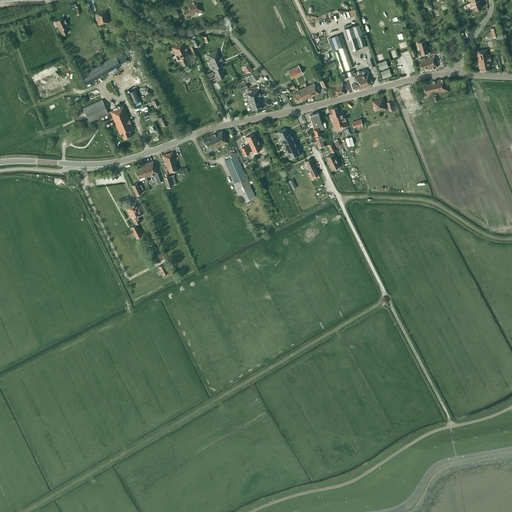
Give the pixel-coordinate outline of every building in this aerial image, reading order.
[(195,12),(196,13),(202,10),(198,0),(195,0),(187,4),(188,8),(183,10),(185,16),(191,13),(191,15),(193,14),(193,13),(195,12)] [(471,7),(473,6),(474,6),(475,10),(482,7),(478,0),(470,0),(471,2),(469,3),(471,7)] [(98,24),(109,22),(108,14),(106,14),(105,10),(94,12),(96,21),(97,21),(98,24)] [(60,30),(62,35),(68,32),(65,27),(68,26),(63,17),(55,21),(58,28),(56,29),(57,31),(60,30)] [(365,46),(358,23),(352,25),(351,23),(344,26),(344,28),(351,50),(359,47),(359,48),(365,46)] [(197,38),(191,40),(194,46),(200,44),(197,38)] [(418,42),(422,54),(429,52),(425,40),(418,42)] [(182,48),(186,46),(183,41),(171,46),(175,54),(183,50),(182,48)] [(183,50),(175,54),(178,60),(179,59),(182,65),(188,62),(185,57),(190,55),(186,46),(182,48),(183,50)] [(342,58),(339,48),(333,50),(336,59),(340,71),(351,68),(347,56),(342,58)] [(422,70),(428,68),(428,69),(438,66),(435,56),(434,56),(434,54),(440,52),(439,48),(430,51),(431,56),(430,56),(425,58),(425,57),(419,59),(420,61),(419,61),(422,70)] [(224,65),(217,49),(209,53),(209,52),(207,52),(208,53),(206,54),(207,57),(205,58),(207,60),(208,59),(211,66),(209,66),(210,69),(212,68),(213,71),(215,70),(218,79),(224,76),(221,70),(223,69),(222,67),(224,65)] [(479,59),(490,57),(490,54),(488,55),(486,49),(476,51),(477,55),(478,55),(479,59)] [(86,85),(120,63),(114,55),(109,58),(80,76),(86,85)] [(479,59),(477,59),(480,71),(493,68),(490,57),(479,59)] [(386,59),(377,62),(379,70),(389,67),(386,59)] [(248,63),(243,67),(246,73),(252,69),(248,63)] [(302,73),(298,65),(287,70),(289,73),(291,78),(294,77),(295,76),(302,73)] [(380,71),(382,78),(392,75),(389,67),(380,71)] [(339,72),(341,78),(353,74),(351,70),(341,73),(341,71),(339,72)] [(254,71),(249,75),(253,81),(258,78),(254,71)] [(355,77),(356,82),(351,84),(353,89),(358,88),(359,89),(372,84),(371,82),(372,82),(371,78),(370,79),(368,73),(355,77)] [(328,85),(325,78),(319,80),(323,87),(328,85)] [(433,81),(436,93),(447,91),(447,89),(448,89),(447,88),(445,78),(433,81)] [(335,95),(344,92),(341,81),(338,82),(338,83),(332,85),(335,95)] [(431,94),(436,93),(433,81),(430,81),(431,83),(423,85),(425,94),(431,93),(431,94)] [(292,94),(296,102),(301,100),(302,101),(313,96),(318,93),(314,83),(308,85),(304,87),(301,89),(300,89),(298,90),(299,91),(292,94)] [(261,100),(258,89),(251,91),(250,90),(249,90),(249,91),(245,92),(249,105),(250,104),(251,110),(254,109),(255,110),(260,108),(262,107),(260,100),(261,100)] [(410,89),(402,92),(403,92),(409,113),(410,112),(408,108),(416,105),(418,109),(410,89)] [(157,97),(151,100),(154,106),(160,103),(157,97)] [(383,97),(372,100),(374,107),(375,106),(376,109),(375,109),(375,111),(386,108),(383,97)] [(133,128),(123,105),(107,112),(102,99),(83,107),(89,120),(89,122),(108,114),(109,117),(112,116),(119,133),(121,133),(123,138),(132,135),(129,130),(133,128)] [(337,106),(330,108),(332,113),(330,114),(335,130),(339,129),(339,128),(342,127),(342,128),(347,126),(343,111),(339,112),(337,106)] [(324,128),(318,111),(309,114),(313,126),(316,136),(321,134),(319,130),(324,128)] [(162,126),(168,123),(166,118),(167,117),(165,113),(158,117),(162,126)] [(353,127),(362,125),(360,119),(352,122),(353,127)] [(277,131),(278,132),(275,133),(278,139),(279,138),(289,159),(300,153),(290,132),(288,134),(285,127),(277,131)] [(228,142),(222,130),(206,137),(207,139),(203,141),(207,149),(208,151),(212,149),(211,147),(213,146),(214,148),(228,142)] [(253,152),(261,148),(255,135),(254,135),(253,133),(246,136),(253,152)] [(318,147),(324,146),(321,136),(315,138),(318,147)] [(336,149),(332,142),(327,145),(331,152),(336,149)] [(246,146),(241,148),(244,155),(249,153),(246,146)] [(176,163),(173,151),(162,154),(165,166),(166,165),(168,172),(176,170),(175,163),(176,163)] [(326,156),(332,169),(340,165),(334,152),(326,156)] [(249,183),(236,155),(224,160),(235,183),(233,183),(239,195),(241,194),(242,197),(240,198),(242,202),(243,201),(249,198),(255,196),(249,183)] [(313,176),(318,174),(311,159),(305,161),(309,170),(311,174),(310,175),(311,179),(314,178),(313,176)] [(142,164),(147,177),(155,174),(155,175),(154,176),(155,177),(158,176),(156,169),(157,168),(156,167),(155,168),(153,161),(142,164)] [(141,167),(135,169),(138,178),(144,176),(146,182),(148,181),(147,177),(142,164),(141,165),(140,165),(141,167)] [(165,177),(164,177),(167,187),(172,185),(172,184),(176,183),(174,175),(170,176),(170,175),(168,176),(165,177)] [(133,185),(132,185),(136,195),(142,192),(137,183),(133,185)] [(136,201),(125,207),(125,208),(130,216),(131,218),(132,217),(135,224),(140,221),(138,216),(142,214),(140,210),(142,210),(140,206),(138,206),(136,201)] [(131,228),(136,237),(142,235),(138,228),(136,229),(134,225),(131,227),(131,228)] [(136,247),(131,250),(135,259),(141,256),(136,247)] [(158,267),(163,275),(168,272),(163,264),(158,267)]
